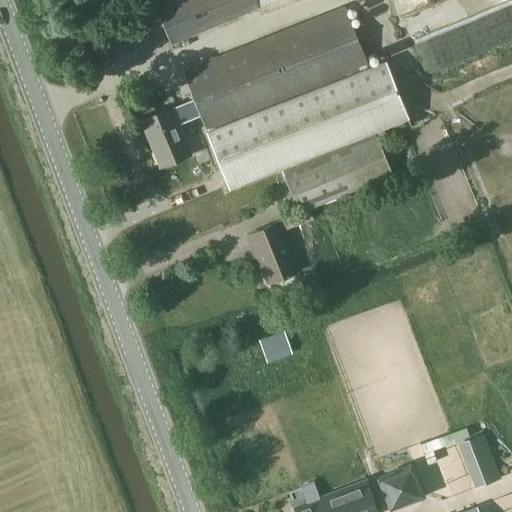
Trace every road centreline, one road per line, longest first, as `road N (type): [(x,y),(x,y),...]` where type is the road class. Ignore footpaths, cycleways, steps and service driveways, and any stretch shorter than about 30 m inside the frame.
road 1 (tertiary): [(193,511),(2,0)]
road 2 (track): [(45,113),(328,0)]
road 3 (track): [(378,0),(425,103),(511,69)]
